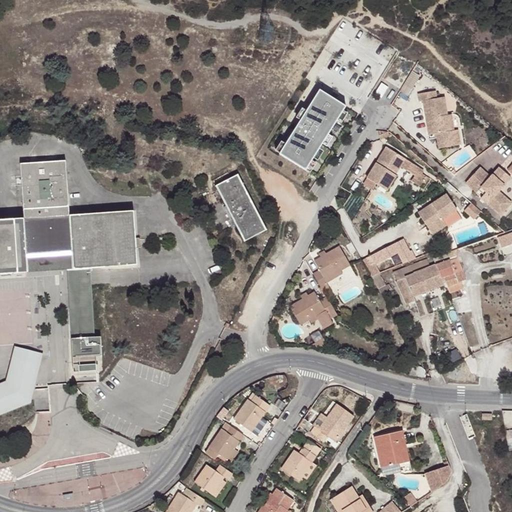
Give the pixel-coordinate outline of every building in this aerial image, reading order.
[(433,91),(416,94),(417,102),(420,101),(426,135),(433,134),(435,148),(457,145),(454,130),(450,131),(447,132),(444,116),(442,97),(434,98),(433,91)] [(342,107),(318,92),(279,154),(303,169),(342,107)] [(447,132),(450,131),(456,117),(444,116),(447,132)] [(390,137),(389,132),(377,131),(381,141),(390,137)] [(366,179),(387,191),(394,179),(393,179),(390,176),(402,157),(386,147),(366,179)] [(132,259),(127,204),(63,211),(58,157),(12,162),(18,215),(0,217),(0,272),(23,270),(21,251),(67,246),(68,266),(132,259)] [(390,176),(393,179),(402,165),(405,159),(402,157),(390,176)] [(405,159),(402,165),(418,175),(413,183),(418,186),(421,181),(424,176),(426,173),(405,159)] [(482,201),(498,214),(509,202),(496,191),(508,177),(497,166),(488,176),(477,167),(463,183),(471,190),(476,184),(484,192),(488,195),(482,201)] [(424,176),(421,181),(426,185),(430,180),(424,176)] [(267,232),(238,179),(214,192),(244,245),(267,232)] [(484,192),(479,198),(482,201),(488,195),(484,192)] [(443,221),(458,212),(447,195),(418,214),(431,233),(445,223),(443,221)] [(482,213),(472,204),(465,213),(475,221),(482,213)] [(511,228),(503,232),(501,232),(502,236),(511,233),(511,228)] [(314,269),(309,273),(319,290),(325,287),(320,278),(345,265),(334,246),(309,260),(314,269)] [(457,257),(458,248),(433,257),(436,265),(442,278),(444,277),(448,286),(460,282),(457,274),(455,275),(454,273),(461,270),(456,258),(457,257)] [(414,300),(413,296),(445,284),(442,278),(436,265),(406,277),(399,279),(401,286),(408,302),(414,300)] [(88,279),(69,281),(77,362),(96,360),(95,351),(101,350),(99,332),(93,332),(88,279)] [(336,315),(326,297),(318,301),(314,293),(289,307),(299,325),(324,311),(328,319),(336,315)] [(318,331),(304,339),(308,347),(309,347),(321,350),(324,339),(318,331)] [(14,357),(36,362),(39,353),(11,346),(4,378),(0,379),(0,392),(5,390),(14,357)] [(0,412),(27,398),(36,362),(14,357),(5,390),(0,392),(0,412)] [(262,418),(270,407),(255,396),(250,402),(247,400),(233,419),(252,432),(262,418)] [(358,426),(341,414),(331,428),(324,439),(318,446),(328,453),(332,447),(340,452),(358,426)] [(256,435),(266,421),(262,418),(252,432),(256,435)] [(331,428),(328,426),(326,424),(318,435),(323,439),(324,439),(331,428)] [(233,451),(242,438),(225,426),(208,450),(218,456),(230,465),(237,454),(233,451)] [(406,427),(401,428),(406,446),(402,447),(405,460),(413,458),(406,427)] [(406,446),(401,428),(376,434),(383,465),(405,460),(402,447),(406,446)] [(218,456),(208,450),(204,455),(214,462),(218,456)] [(311,490),(321,475),(315,472),(324,459),(315,452),(306,465),(299,461),(286,480),(304,492),(307,488),(311,490)] [(221,482),(223,479),(227,482),(231,476),(218,467),(214,473),(205,467),(193,484),(210,497),(221,482)] [(446,468),(422,476),(428,495),(444,483),(448,474),(446,468)] [(215,500),(225,485),(221,482),(210,497),(215,500)] [(367,508),(360,496),(353,484),(335,495),(345,511),(374,511),(370,505),(367,508)] [(201,508),(205,501),(187,489),(183,495),(179,493),(165,511),(193,511),(197,505),(201,508)] [(420,499),(413,490),(405,496),(414,503),(420,499)] [(364,493),(360,496),(367,508),(370,505),(364,493)] [(345,511),(335,495),(331,497),(339,511),(345,511)] [(298,511),(299,511),(282,499),(273,511),(298,511)] [(401,511),(402,511),(393,501),(380,511),(401,511)]
